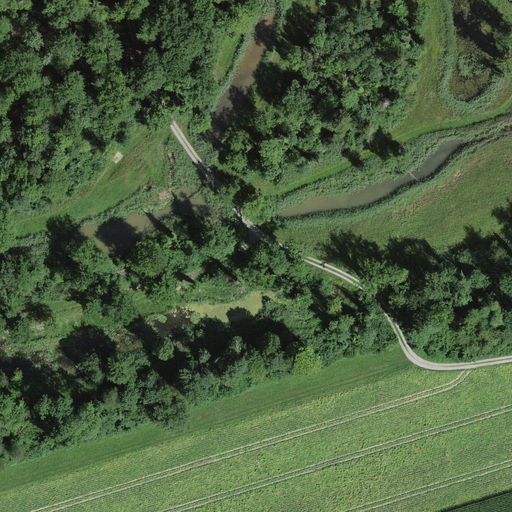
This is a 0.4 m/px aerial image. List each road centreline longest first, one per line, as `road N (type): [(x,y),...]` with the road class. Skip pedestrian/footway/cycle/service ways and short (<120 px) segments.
road 1 (track): [(511,357),(427,362),(368,286),(261,232),(164,105),(128,0)]
road 2 (track): [(261,232),(229,259),(195,272),(0,324)]
